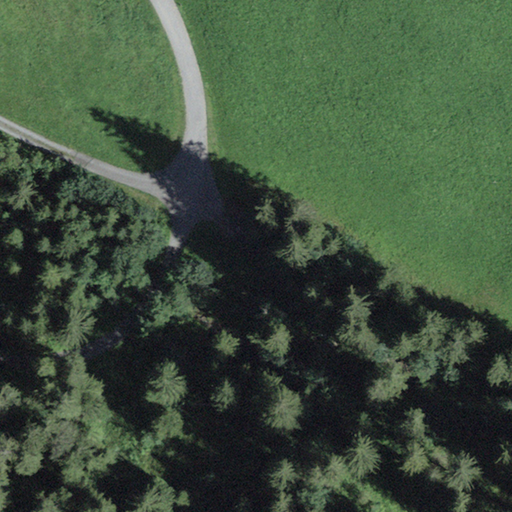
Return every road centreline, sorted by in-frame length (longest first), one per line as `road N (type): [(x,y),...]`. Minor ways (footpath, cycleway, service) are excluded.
road 1 (unclassified): [(0,363),(62,362),(116,337),(151,302),(176,258),(190,203)]
road 2 (unclassified): [(190,203),(201,161),(198,103),(162,0)]
road 3 (unclassified): [(190,203),(0,126)]
